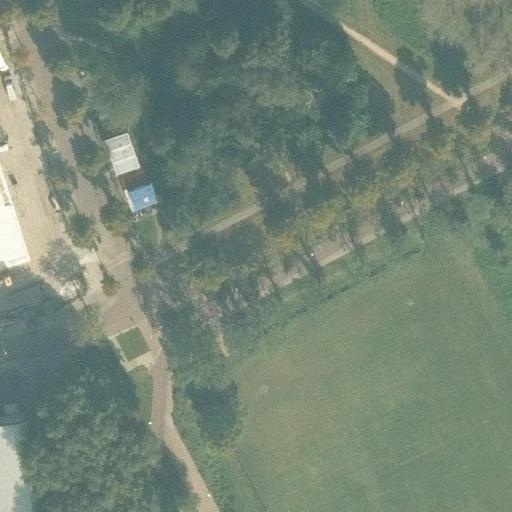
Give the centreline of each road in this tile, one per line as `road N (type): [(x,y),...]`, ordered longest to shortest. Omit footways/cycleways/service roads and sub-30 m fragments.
road 1 (unclassified): [(139,311),(99,225),(23,0)]
road 2 (unclassified): [(0,353),(139,311)]
